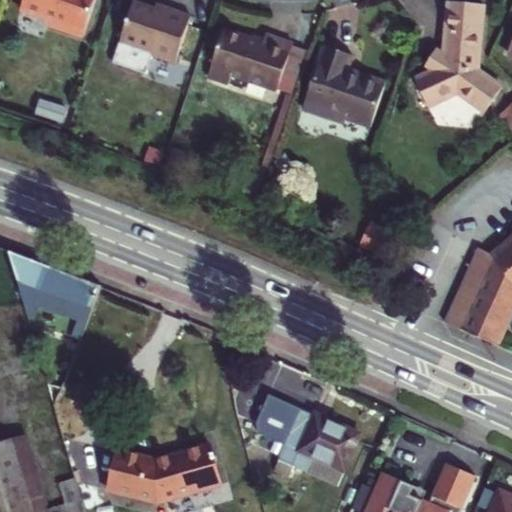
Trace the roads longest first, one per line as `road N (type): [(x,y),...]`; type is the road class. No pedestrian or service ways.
road 1 (primary): [(0,206),(192,280),(511,422)]
road 2 (primary): [(511,390),(246,272),(0,177)]
